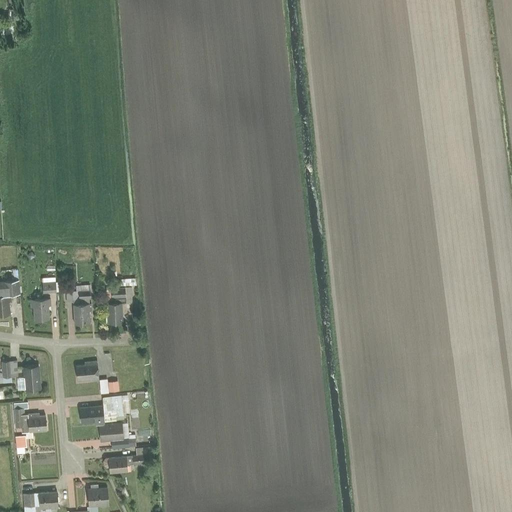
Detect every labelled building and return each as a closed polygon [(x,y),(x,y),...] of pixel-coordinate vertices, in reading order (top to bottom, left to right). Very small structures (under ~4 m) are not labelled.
[(18,280),(0,281),(0,295),(10,294),(19,294),(18,280)] [(56,281),(41,282),(42,292),(57,291),(56,281)] [(131,287),(109,288),(110,297),(116,296),(116,301),(131,301),(131,287)] [(67,301),(73,301),(73,304),(89,303),(89,295),(76,296),(75,291),(66,292),(67,301)] [(0,314),(11,313),(10,294),(0,295),(0,314)] [(51,298),(30,299),(32,319),(49,318),(48,305),(51,305),(51,298)] [(122,302),(105,303),(105,323),(123,322),(122,302)] [(89,303),(73,304),(75,325),(90,324),(89,311),(92,311),(92,303),(89,303)] [(17,359),(3,361),(4,376),(19,375),(17,359)] [(84,363),(75,364),(76,380),(91,378),(91,380),(100,380),(98,360),(84,361),(84,363)] [(41,364),(24,366),(25,390),(42,388),(41,364)] [(101,392),(109,391),(108,381),(108,379),(100,380),(101,392)] [(119,391),(118,380),(108,381),(109,391),(119,391)] [(124,419),(122,396),(102,397),(102,405),(104,421),(124,419)] [(102,405),(78,407),(79,423),(104,421),(102,405)] [(25,408),(14,409),(16,432),(26,431),(25,413),(25,408)] [(38,412),(25,413),(26,431),(48,429),(47,416),(38,416),(38,412)] [(127,422),(99,425),(100,439),(128,437),(127,422)] [(24,436),(14,436),(15,447),(25,446),(24,436)] [(111,440),(112,447),(130,446),(129,439),(111,440)] [(151,446),(135,447),(136,458),(152,457),(151,446)] [(125,455),(106,457),(107,472),(126,471),(126,463),(125,455)] [(126,463),(135,462),(135,455),(125,455),(126,463)] [(109,485),(86,487),(88,505),(98,504),(110,503),(109,485)] [(58,491),(34,493),(35,509),(59,507),(58,491)] [(26,511),(35,511),(35,509),(34,493),(23,493),(24,511),(26,511)]
